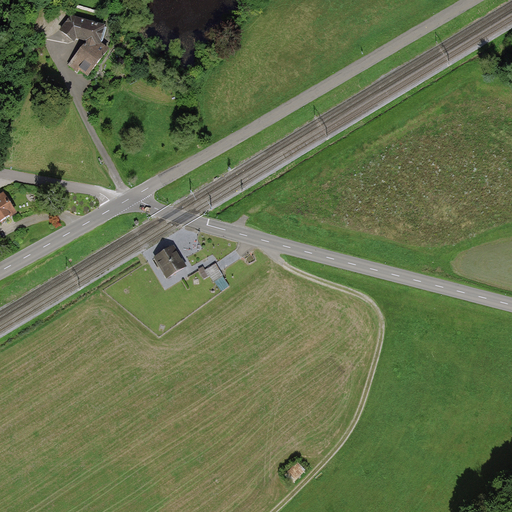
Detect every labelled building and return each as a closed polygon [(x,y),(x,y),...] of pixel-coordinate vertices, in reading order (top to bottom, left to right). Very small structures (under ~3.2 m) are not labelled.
[(90,79),(110,52),(100,45),(105,28),(73,18),(61,32),(74,43),(78,38),(91,42),(72,66),(90,79)] [(0,227),(17,219),(5,196),(0,199),(0,227)] [(185,271),(174,251),(157,260),(168,281),(185,271)] [(224,278),(217,266),(207,271),(214,283),(224,278)] [(300,465),(286,478),(294,487),(308,474),(300,465)]
